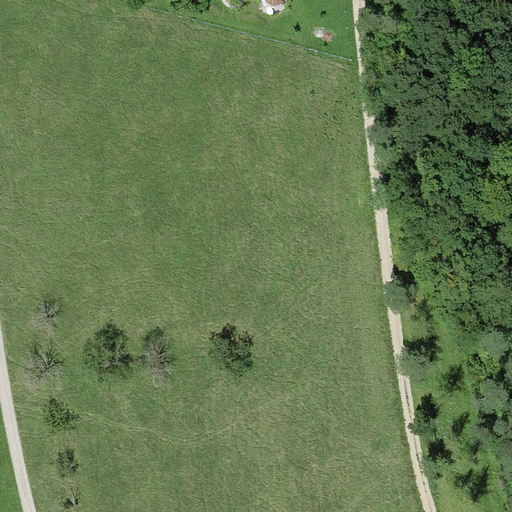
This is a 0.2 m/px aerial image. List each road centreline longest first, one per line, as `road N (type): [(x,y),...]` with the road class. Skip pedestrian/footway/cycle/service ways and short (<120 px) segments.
road 1 (track): [(425,511),(400,399),(356,0)]
road 2 (track): [(26,511),(0,376)]
